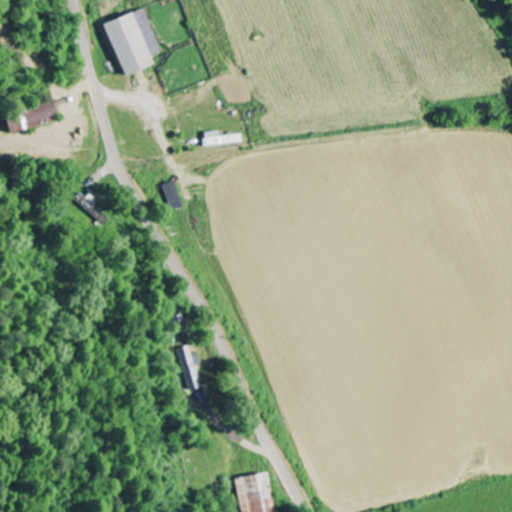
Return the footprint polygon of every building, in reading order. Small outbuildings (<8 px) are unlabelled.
[(152,66),(148,56),(159,52),(144,9),(103,23),(123,76),(152,66)] [(57,120),(50,100),(2,117),(10,137),(57,120)] [(241,134),(218,137),(217,131),(202,134),(204,148),(243,142),(241,134)] [(200,365),(196,354),(191,355),(188,346),(178,349),(190,391),(201,388),(195,367),(200,365)] [(236,479),(241,511),(273,511),(267,474),(236,479)]
